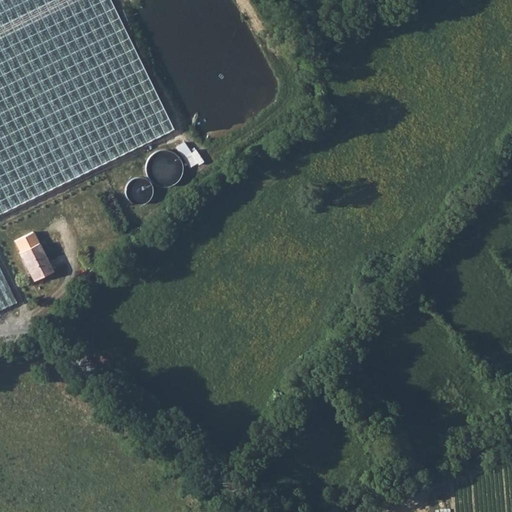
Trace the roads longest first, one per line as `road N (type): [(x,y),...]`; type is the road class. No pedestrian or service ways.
road 1 (unclassified): [(265,511),(29,317)]
road 2 (track): [(511,432),(396,472),(313,511)]
